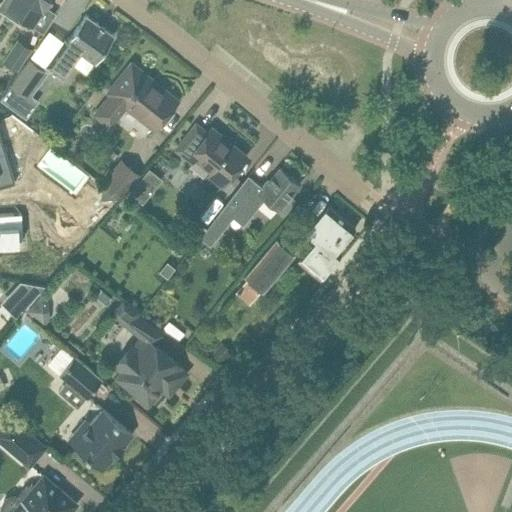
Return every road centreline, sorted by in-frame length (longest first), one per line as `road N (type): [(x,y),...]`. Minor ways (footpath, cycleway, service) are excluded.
road 1 (residential): [(159,511),(406,222)]
road 2 (unclassified): [(125,0),(406,222)]
road 3 (tertiary): [(434,42),(309,0)]
road 4 (tertiary): [(434,42),(435,82),(446,98),(476,115),(511,109)]
road 5 (unclassified): [(511,291),(406,222)]
